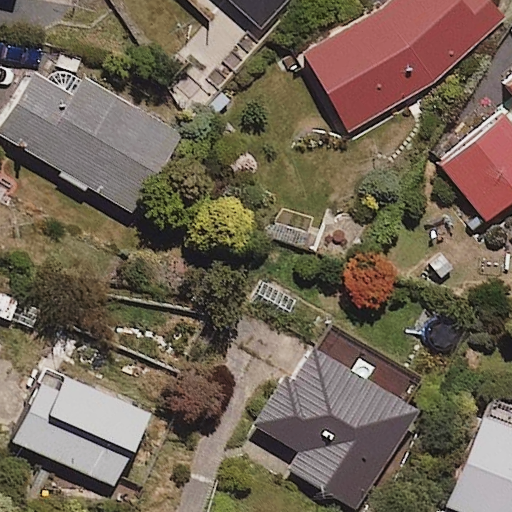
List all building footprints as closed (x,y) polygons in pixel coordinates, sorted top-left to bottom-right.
[(238,0),(258,18),(274,0),(238,0)] [(367,0),(297,44),(349,128),(424,81),(498,6),(491,0),(367,0)] [(59,83),(25,61),(0,100),(0,123),(121,202),(171,124),(73,61),(59,83)] [(511,65),(500,76),(510,88),(431,156),(482,216),(511,190),(511,65)] [(285,319),(301,299),(264,269),(247,289),(285,319)] [(459,328),(432,318),(417,360),(444,370),(459,328)] [(410,398),(290,335),(247,418),(263,426),(249,453),(353,507),(410,398)] [(139,399),(37,354),(3,431),(105,476),(139,399)] [(511,511),(511,414),(477,401),(439,499),(474,511),(511,511)]
